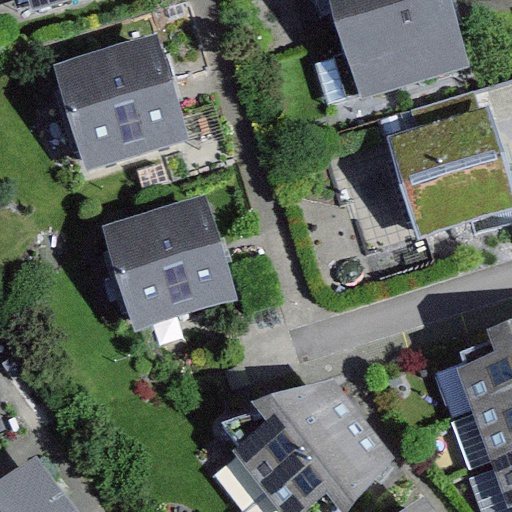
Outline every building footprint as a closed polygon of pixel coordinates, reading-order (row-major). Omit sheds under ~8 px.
[(33,0),(36,8),(63,0),(33,0)] [(331,13),(338,37),(440,5),(438,0),(336,0),(337,2),(331,13)] [(440,5),(338,37),(346,61),(356,65),(366,97),(460,68),(440,5)] [(64,79),(91,168),(179,141),(152,52),(64,79)] [(396,149),(423,237),(511,210),(484,122),(396,149)] [(112,240),(139,328),(228,301),(201,213),(112,240)] [(481,414),(511,402),(511,343),(461,362),(481,414)] [(272,494),(354,430),(329,398),(223,431),(272,494)] [(511,402),(481,414),(500,465),(511,460),(511,402)] [(354,430),(272,494),(286,511),(346,511),(383,466),(354,430)] [(511,460),(500,465),(511,498),(511,460)] [(0,500),(0,511),(59,511),(33,476),(0,500)]
